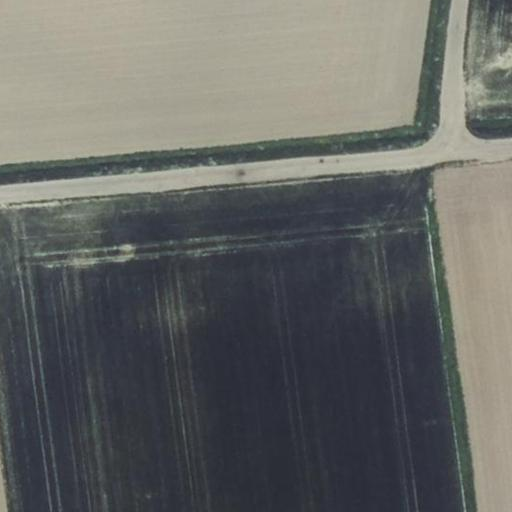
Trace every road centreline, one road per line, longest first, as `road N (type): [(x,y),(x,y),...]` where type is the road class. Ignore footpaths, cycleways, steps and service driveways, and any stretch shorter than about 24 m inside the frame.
road 1 (unclassified): [(0,193),(451,152)]
road 2 (residential): [(460,0),(451,152)]
